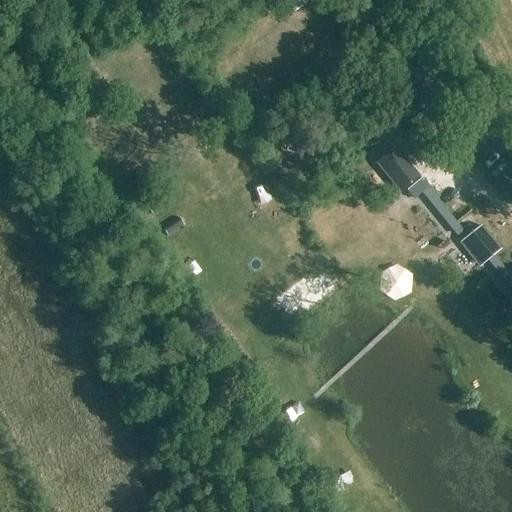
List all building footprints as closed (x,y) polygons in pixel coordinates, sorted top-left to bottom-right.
[(424,50),(405,60),(393,65),(412,104),(443,89),(424,50)] [(375,161),(399,191),(419,175),(394,145),(375,161)] [(421,180),(408,191),(414,198),(422,192),(458,235),(462,232),(426,188),(428,187),(421,180)] [(334,216),(337,229),(355,225),(352,212),(334,216)] [(462,242),(482,265),(487,260),(511,290),(511,279),(492,256),(500,250),(481,227),(462,242)] [(247,294),(236,279),(220,291),(231,305),(247,294)] [(285,301),(304,322),(329,300),(310,279),(285,301)]
